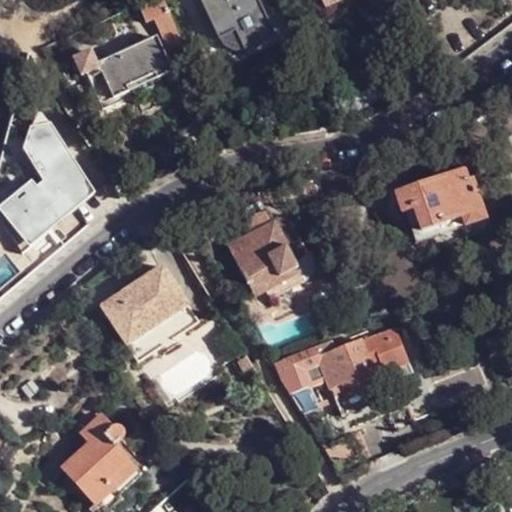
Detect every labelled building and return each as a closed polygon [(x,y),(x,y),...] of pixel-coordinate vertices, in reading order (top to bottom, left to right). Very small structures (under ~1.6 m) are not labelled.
[(176,0),(168,0),(150,8),(159,29),(167,24),(182,55),(198,47),(176,0)] [(242,13),(264,3),(263,0),(201,0),(213,26),(242,13)] [(270,15),(264,3),(242,13),(248,25),(270,15)] [(178,74),(161,39),(145,46),(147,49),(120,62),(118,59),(102,67),(96,53),(78,61),(86,79),(91,77),(104,71),(119,102),(134,94),(132,89),(136,88),(138,92),(140,97),(158,89),(156,84),(154,79),(159,77),(162,81),(178,74)] [(104,71),(91,77),(106,108),(119,102),(104,71)] [(35,183),(0,208),(0,224),(19,254),(91,196),(35,110),(19,152),(35,183)] [(420,232),(483,211),(472,182),(468,184),(464,172),(395,196),(401,215),(413,212),(420,232)] [(486,220),(483,211),(420,232),(423,242),(486,220)] [(258,240),(231,253),(254,293),(302,267),(275,220),(272,221),(268,213),(254,220),(259,230),(254,232),(258,240)] [(165,224),(144,237),(164,268),(185,255),(165,224)] [(228,247),(231,253),(258,240),(254,232),(228,247)] [(304,274),(302,267),(254,293),(257,300),(304,274)] [(189,308),(164,268),(104,307),(129,346),(189,308)] [(272,366),(292,398),(326,384),(329,390),(346,383),(348,389),(371,380),(370,375),(375,375),(384,370),(385,374),(410,364),(396,330),(364,343),(362,340),(321,357),(316,347),(272,366)] [(272,351),(275,356),(284,352),(281,348),(272,351)] [(413,374),(410,364),(385,374),(384,370),(375,375),(379,387),(413,374)] [(379,387),(375,375),(370,375),(371,380),(348,389),(346,383),(329,390),(339,417),(384,400),(379,387)] [(83,435),(90,444),(63,468),(95,507),(90,510),(91,511),(109,511),(123,500),(120,496),(141,476),(130,462),(119,446),(122,444),(124,442),(125,439),(125,436),(124,431),(123,430),(122,429),(119,428),(116,428),(113,430),(103,418),(83,435)] [(323,447),(336,470),(371,455),(360,432),(323,447)]
